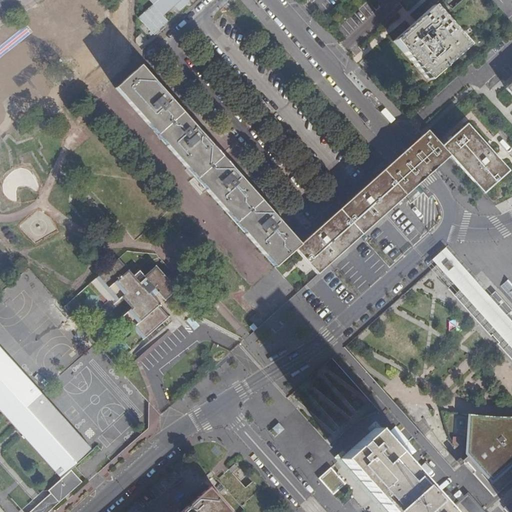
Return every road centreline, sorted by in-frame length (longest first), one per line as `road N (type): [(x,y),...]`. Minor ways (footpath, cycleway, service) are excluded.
road 1 (residential): [(220,404),(328,336),(448,222)]
road 2 (unclassified): [(394,143),(266,0)]
road 3 (residential): [(86,511),(176,428),(220,404)]
road 4 (residential): [(220,404),(315,511)]
